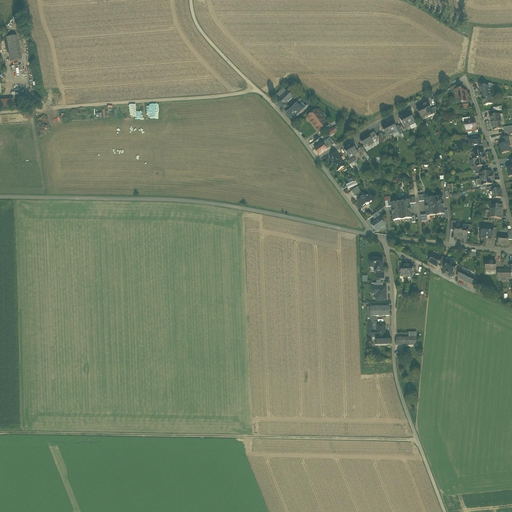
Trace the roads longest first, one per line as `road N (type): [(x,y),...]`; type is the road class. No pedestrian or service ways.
road 1 (track): [(417,440),(0,433)]
road 2 (unclassified): [(372,235),(180,200),(0,197)]
road 3 (residential): [(316,159),(461,80),(499,167),(511,224)]
road 4 (track): [(259,91),(40,109)]
road 5 (unclassified): [(444,511),(394,362)]
road 6 (residential): [(511,251),(383,237)]
